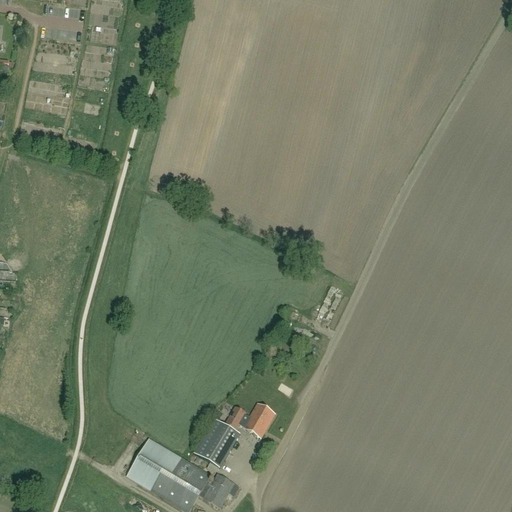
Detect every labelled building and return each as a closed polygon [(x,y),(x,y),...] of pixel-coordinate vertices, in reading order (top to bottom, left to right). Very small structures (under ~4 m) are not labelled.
[(9,63),(0,61),(0,68),(8,70),(9,63)] [(348,257),(347,267),(358,269),(360,259),(348,257)] [(343,296),(351,275),(341,271),(333,292),(343,296)] [(243,430),(261,440),(275,416),(258,405),(250,419),(245,416),(245,415),(236,409),(227,425),(236,431),(239,426),(244,429),(243,430)] [(193,455),(219,471),(240,436),(214,421),(193,455)] [(126,479),(182,511),(190,511),(199,498),(220,510),(235,485),(217,475),(212,485),(208,482),(211,477),(149,440),(126,479)]
